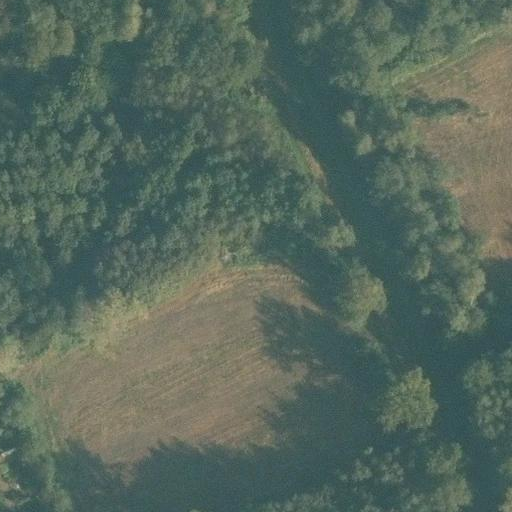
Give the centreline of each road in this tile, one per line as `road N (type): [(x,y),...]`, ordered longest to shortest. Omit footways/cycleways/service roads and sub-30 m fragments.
road 1 (track): [(454,511),(274,117)]
road 2 (track): [(274,117),(245,0)]
